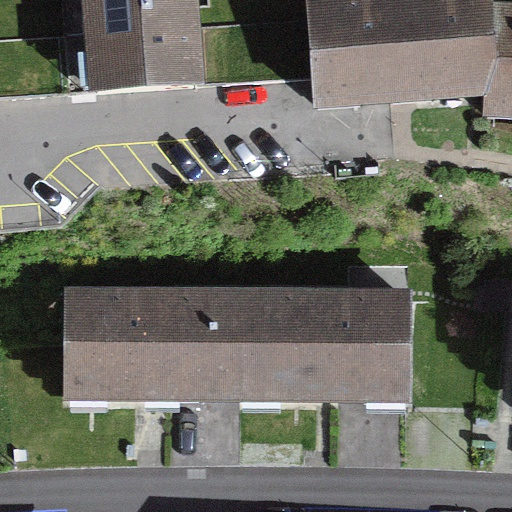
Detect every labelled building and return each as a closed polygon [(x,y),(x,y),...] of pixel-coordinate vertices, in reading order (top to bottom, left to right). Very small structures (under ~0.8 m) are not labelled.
[(192,0),(83,0),(88,34),(0,40),(0,100),(224,84),(220,24),(193,27),(192,0)] [(487,5),(220,24),(224,84),(318,75),(320,106),(488,95),(490,27),(487,5)] [(511,28),(490,27),(488,95),(511,107),(511,28)] [(63,413),(241,413),(241,293),(63,293),(63,413)] [(410,294),(241,293),(241,413),(410,413),(410,294)]
